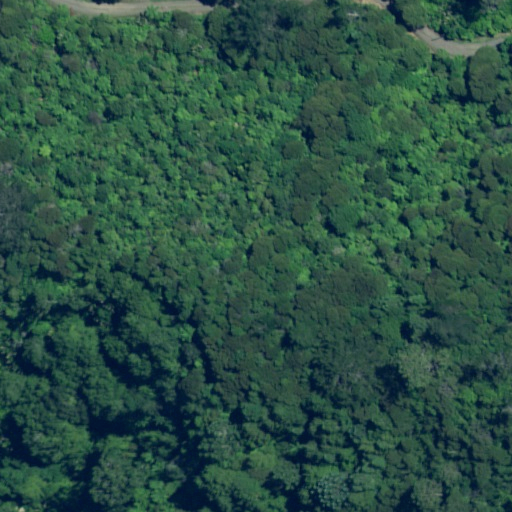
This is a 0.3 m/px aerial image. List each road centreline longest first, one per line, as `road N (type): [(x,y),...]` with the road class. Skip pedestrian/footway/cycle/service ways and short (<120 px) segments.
road 1 (unclassified): [(0,2),(103,9),(283,0)]
road 2 (unclassified): [(376,0),(438,48),(462,52),(511,40)]
